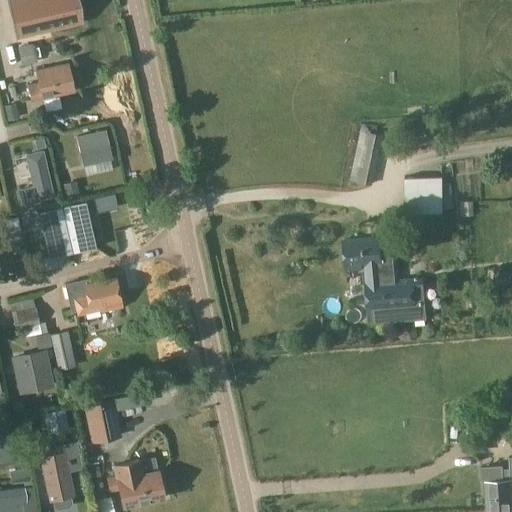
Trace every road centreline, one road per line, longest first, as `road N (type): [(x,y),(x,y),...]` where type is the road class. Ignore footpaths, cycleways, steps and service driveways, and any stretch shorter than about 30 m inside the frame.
road 1 (unclassified): [(246,511),(187,244)]
road 2 (unclassified): [(187,244),(134,0)]
road 3 (residential): [(0,285),(187,244)]
